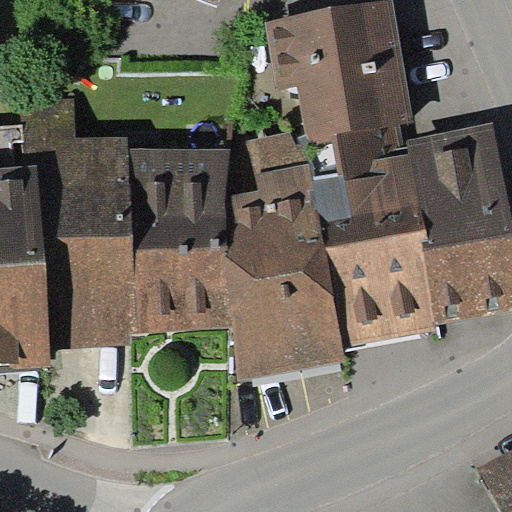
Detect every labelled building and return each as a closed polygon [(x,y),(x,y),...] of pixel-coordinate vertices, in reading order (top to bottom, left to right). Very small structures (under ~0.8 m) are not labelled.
[(511,221),(494,123),(419,137),(393,0),(383,0),(265,22),(278,89),(298,85),(307,134),(297,136),(299,145),(306,144),(310,162),(344,348),(437,331),(436,324),(511,310),(511,221)] [(25,165),(38,164),(51,348),(133,344),(132,332),(233,328),(225,245),(229,245),(227,194),(230,149),(129,148),(129,137),(76,138),(74,96),(21,97),(22,123),(25,165)] [(38,164),(25,165),(22,123),(0,124),(0,370),(52,367),(51,348),(38,164)] [(233,328),(240,381),(345,362),(344,348),(310,162),(306,144),(299,145),(296,145),(291,132),(247,141),(259,190),(227,194),(229,245),(225,245),(233,328)] [(511,511),(511,448),(477,467),(502,511),(511,511)]
